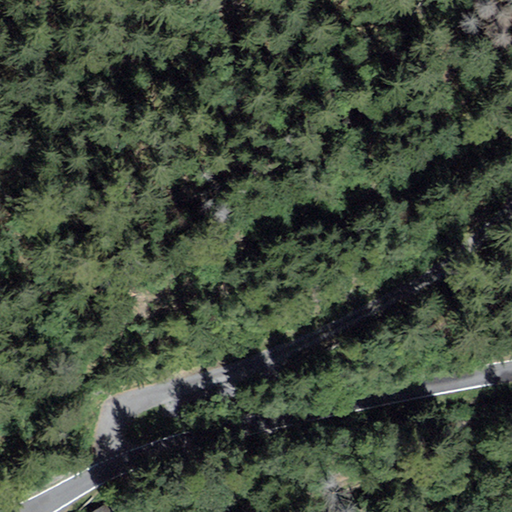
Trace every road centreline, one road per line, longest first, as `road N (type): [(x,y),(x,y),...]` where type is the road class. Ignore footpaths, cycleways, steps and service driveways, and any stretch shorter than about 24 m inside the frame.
road 1 (unclassified): [(511,370),(159,450),(28,511)]
road 2 (track): [(104,471),(134,409),(415,295),(511,232)]
road 3 (track): [(246,511),(511,408)]
